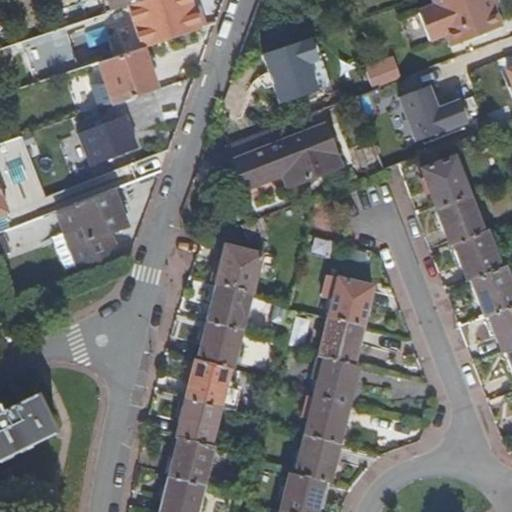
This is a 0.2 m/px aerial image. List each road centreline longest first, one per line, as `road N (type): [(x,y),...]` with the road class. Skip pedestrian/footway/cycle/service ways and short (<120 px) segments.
road 1 (residential): [(130,339),(144,278),(244,0)]
road 2 (residential): [(382,210),(464,410),(470,470)]
road 3 (residential): [(99,511),(130,339)]
road 4 (residential): [(130,339),(77,341),(0,372)]
road 5 (residential): [(470,470),(408,470),(382,488),(367,511)]
